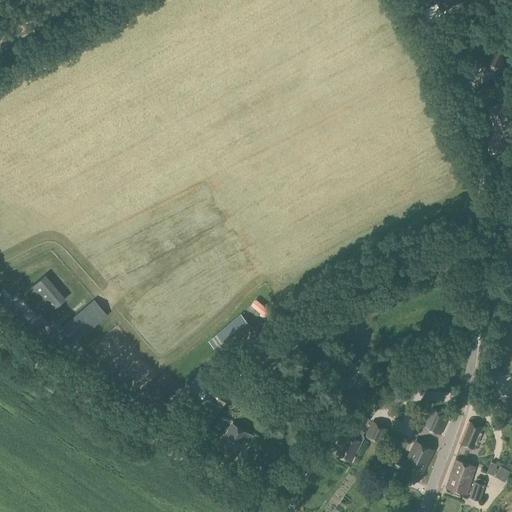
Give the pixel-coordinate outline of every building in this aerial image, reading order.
[(424,0),(428,5),(435,0),(442,12),(463,0),(424,0)] [(498,55),(483,60),(488,75),(504,70),(498,55)] [(495,135),(490,144),(492,144),(491,146),(490,148),(493,152),(497,154),(501,153),(503,150),(505,151),(511,136),(511,128),(504,104),(496,107),(499,114),(491,117),(495,128),(494,129),(493,130),(493,133),(494,134),(495,135)] [(46,275),(29,289),(50,313),(66,299),(46,275)] [(94,299),(62,327),(75,342),(107,315),(94,299)] [(256,299),(252,305),(268,318),(272,312),(256,299)] [(308,301),(297,306),(301,315),(313,309),(308,301)] [(218,332),(209,341),(221,355),(231,346),(252,328),(240,314),(218,332)] [(279,339),(270,347),(278,356),(287,348),(279,339)] [(226,361),(220,368),(229,377),(235,371),(226,361)] [(353,374),(357,367),(348,362),(344,370),(353,374)] [(411,364),(409,376),(418,377),(420,365),(411,364)] [(264,372),(260,375),(271,385),(274,383),(264,372)] [(361,373),(354,383),(362,389),(368,378),(361,373)] [(163,379),(148,392),(160,405),(175,392),(163,379)] [(208,398),(205,403),(214,409),(210,416),(214,418),(218,412),(218,413),(219,412),(222,407),(231,392),(217,384),(208,398)] [(381,388),(375,398),(383,403),(389,394),(381,388)] [(431,409),(423,426),(442,433),(449,416),(431,409)] [(469,420),(460,443),(475,449),(477,444),(474,442),(478,432),(481,433),(484,427),(469,420)] [(373,421),(366,435),(382,443),(389,429),(373,421)] [(231,422),(217,446),(236,457),(245,440),(249,443),(253,435),(231,422)] [(347,434),(337,454),(351,460),(361,441),(359,440),(361,435),(351,430),(348,435),(347,434)] [(377,465),(373,473),(390,481),(395,472),(397,468),(402,470),(402,471),(420,480),(434,451),(416,442),(407,460),(398,456),(390,471),(377,465)] [(456,460),(446,487),(467,494),(476,467),(456,460)] [(501,467),(497,475),(507,480),(511,472),(501,467)] [(284,470),(280,477),(290,483),(294,476),(284,470)] [(475,481),(470,496),(479,499),(484,484),(483,484),(485,480),(476,477),(475,481)]
